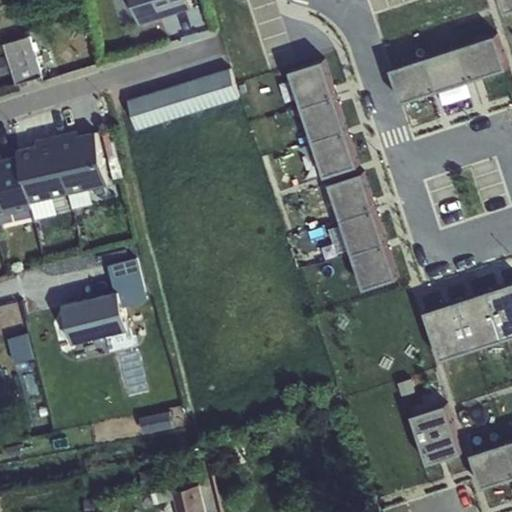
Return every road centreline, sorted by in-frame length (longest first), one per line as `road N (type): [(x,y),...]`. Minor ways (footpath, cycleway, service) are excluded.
road 1 (residential): [(0,114),(214,46)]
road 2 (residential): [(331,0),(356,19),(402,166)]
road 3 (residential): [(402,166),(433,259),(511,233)]
road 4 (residential): [(511,160),(504,134),(402,166)]
